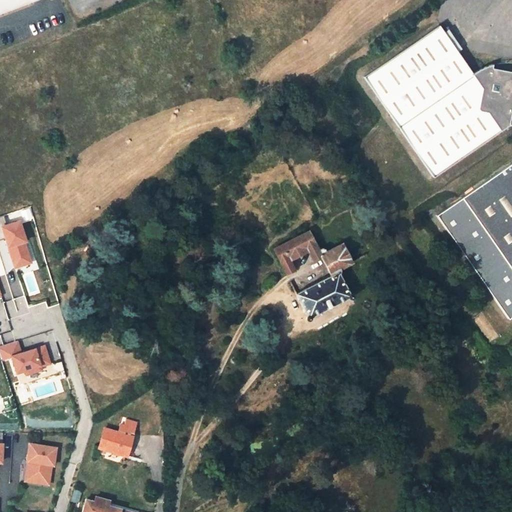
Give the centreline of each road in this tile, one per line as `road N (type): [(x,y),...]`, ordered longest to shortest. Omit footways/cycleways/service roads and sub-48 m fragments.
road 1 (residential): [(22,326),(45,316),(59,325),(88,420),(59,511)]
road 2 (residential): [(185,460),(287,333),(270,294)]
road 3 (residential): [(185,460),(209,384),(244,319),(270,294)]
